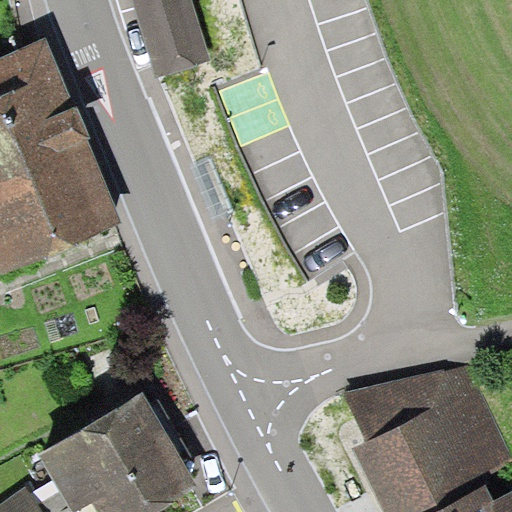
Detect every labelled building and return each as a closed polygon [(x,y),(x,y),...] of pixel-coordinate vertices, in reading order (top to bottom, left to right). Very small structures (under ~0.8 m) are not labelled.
[(134,0),(158,76),(212,59),(193,0),(134,0)] [(46,39),(0,58),(0,267),(2,273),(123,223),(87,138),(91,137),(78,106),(74,107),(46,39)] [(367,441),(355,447),(383,511),(511,511),(511,492),(494,500),(488,486),(491,484),(487,475),(511,463),(511,460),(469,363),(344,392),(367,441)] [(144,393),(39,453),(73,511),(76,511),(93,503),(98,511),(155,511),(199,487),(144,393)] [(43,511),(25,485),(0,502),(0,511),(43,511)]
